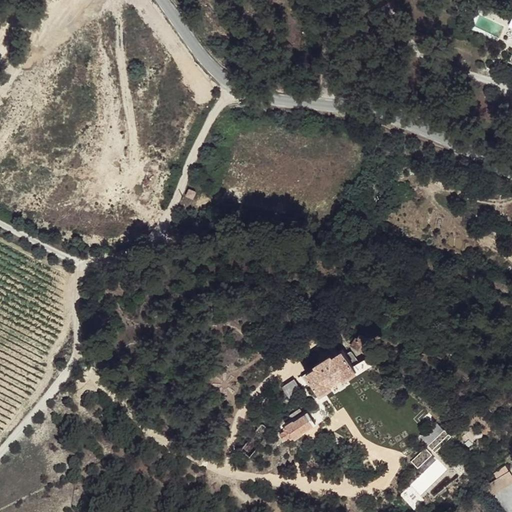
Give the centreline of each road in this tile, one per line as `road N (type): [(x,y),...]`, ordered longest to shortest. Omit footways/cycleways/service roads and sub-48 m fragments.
road 1 (residential): [(79,352),(75,280),(83,260),(147,240),(207,119),(234,84)]
road 2 (tertiary): [(328,110),(394,123),(511,175)]
road 3 (unclassified): [(79,352),(0,455)]
